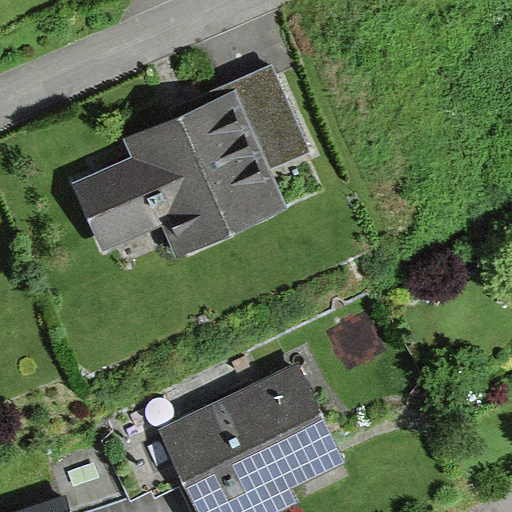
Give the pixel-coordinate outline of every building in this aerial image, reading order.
[(280,80),(237,97),(268,174),(311,156),(280,80)] [(134,163),(73,188),(99,252),(164,226),(178,259),(286,215),(268,174),(237,97),(126,143),(134,163)] [(511,241),(502,247),(511,263),(511,241)] [(301,356),(157,425),(198,511),(259,511),(301,492),(294,476),(346,451),(301,356)] [(75,511),(71,499),(32,511),(75,511)]
